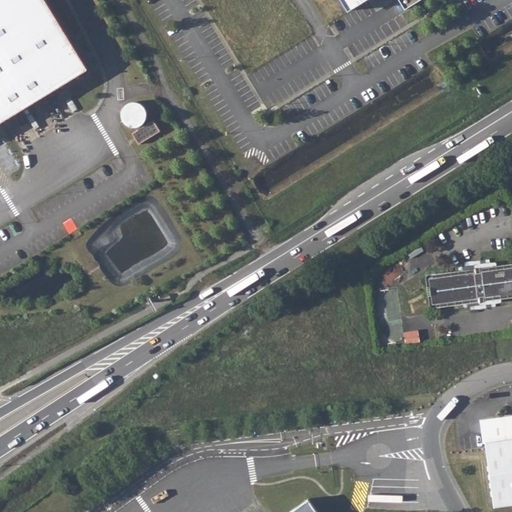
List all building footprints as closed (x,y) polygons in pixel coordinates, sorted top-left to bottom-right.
[(0,0),(0,112),(92,55),(57,0),(0,0)] [(342,0),(349,11),(366,0),(399,0),(405,9),(420,0),(342,0)] [(140,98),(120,110),(133,129),(152,116),(140,98)] [(134,132),(141,143),(162,130),(156,119),(134,132)] [(511,265),(428,277),(431,303),(511,292),(511,265)] [(420,331),(407,331),(407,342),(421,341),(420,331)] [(481,433),(491,508),(511,505),(511,418),(490,421),(481,433)] [(490,421),(479,423),(481,433),(490,421)] [(315,511),(306,499),(288,511),(315,511)]
